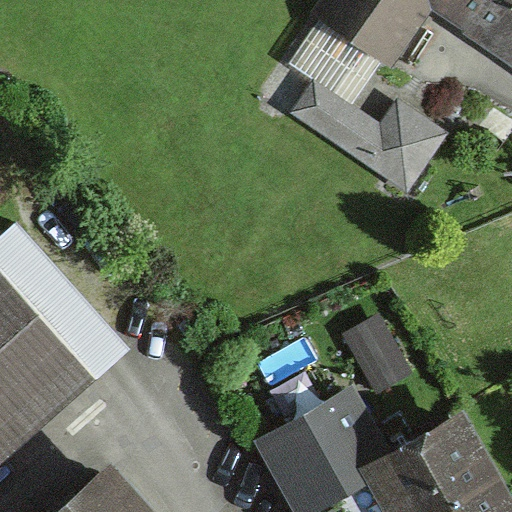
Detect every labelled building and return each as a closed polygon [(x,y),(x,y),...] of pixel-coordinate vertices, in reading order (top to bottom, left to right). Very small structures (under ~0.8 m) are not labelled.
[(511,95),(511,0),(308,0),(284,34),(372,95),(418,29),(511,95)] [(41,226),(0,262),(0,488),(154,354),(41,226)] [(358,406),(286,443),(320,511),(350,511),(399,488),(358,406)] [(511,511),(511,433),(506,423),(407,475),(426,511),(511,511)] [(199,511),(154,463),(100,511),(199,511)]
